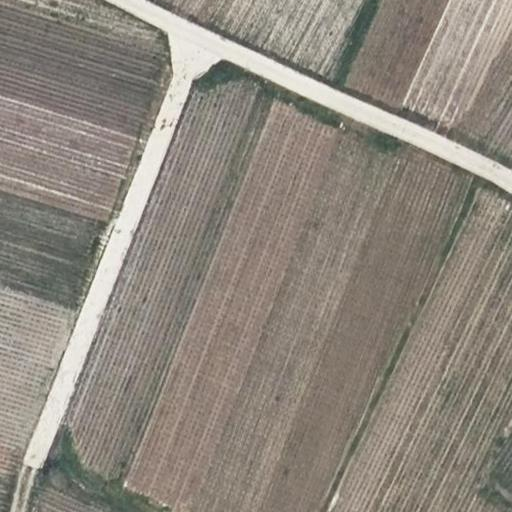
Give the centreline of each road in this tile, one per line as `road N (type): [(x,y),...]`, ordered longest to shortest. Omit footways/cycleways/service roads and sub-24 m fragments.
road 1 (track): [(185,25),(77,303),(11,511)]
road 2 (track): [(131,0),(511,184)]
